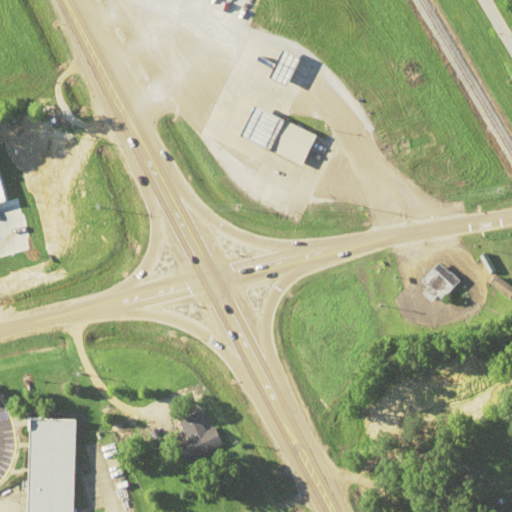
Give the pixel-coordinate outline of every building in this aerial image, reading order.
[(306,165),(321,134),(261,105),(246,136),(306,165)] [(4,232),(4,247),(23,247),(23,232),(4,232)] [(430,288),(425,293),(439,307),(464,281),(443,261),(423,281),(430,288)] [(187,443),(205,437),(198,413),(179,419),(187,443)] [(33,418),(29,511),(75,511),(79,419),(33,418)]
